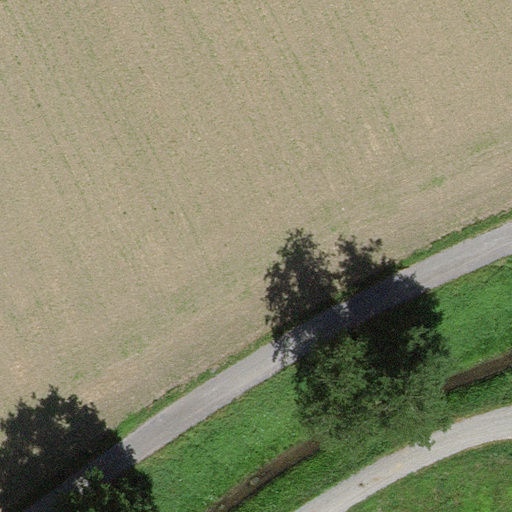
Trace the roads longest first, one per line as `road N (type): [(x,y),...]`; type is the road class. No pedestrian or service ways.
road 1 (track): [(7,511),(318,287),(511,224)]
road 2 (track): [(333,511),(472,434),(511,425)]
